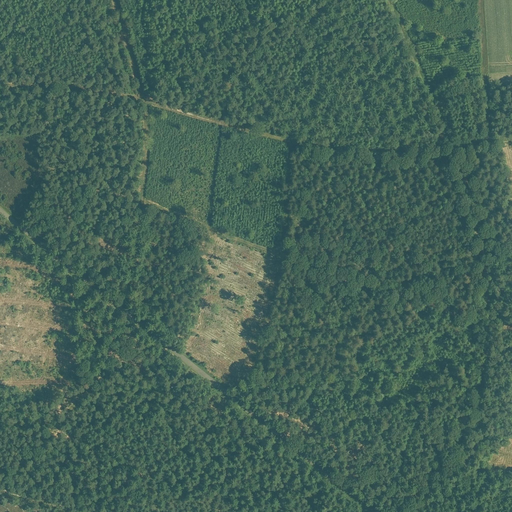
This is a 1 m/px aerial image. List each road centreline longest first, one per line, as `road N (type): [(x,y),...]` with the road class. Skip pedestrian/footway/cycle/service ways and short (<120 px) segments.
road 1 (unclassified): [(374,511),(0,210)]
road 2 (track): [(451,144),(290,141),(143,100)]
road 3 (track): [(282,255),(290,141),(244,0)]
road 4 (track): [(488,323),(282,255)]
road 5 (track): [(0,481),(111,358),(124,310)]
road 6 (track): [(390,0),(450,141),(511,139)]
road 7 (track): [(143,100),(146,140),(124,310)]
road 8 (track): [(488,323),(480,241),(451,144)]
road 9 (track): [(219,387),(252,371),(282,255)]
road 10 (track): [(282,255),(140,201)]
road 11 (track): [(437,459),(478,396),(488,323)]
road 12 (track): [(143,100),(59,85),(0,88)]
